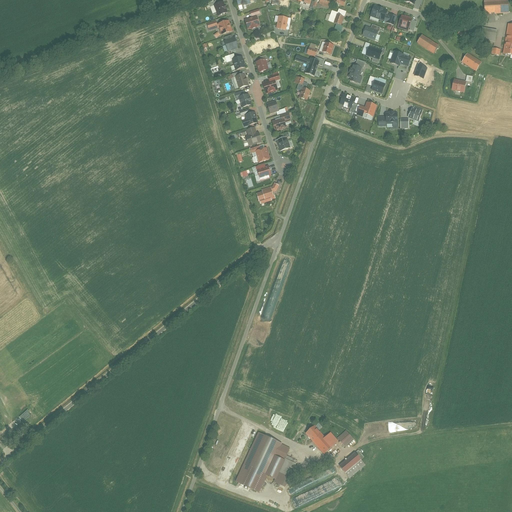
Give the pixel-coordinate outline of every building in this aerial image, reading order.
[(335,0),(334,5),(345,8),(347,2),(344,1),(344,0),(335,0)] [(483,0),(484,15),(508,14),(507,0),(483,0)] [(214,7),(217,17),(227,14),(224,3),(214,7)] [(374,7),(371,18),(387,23),(386,25),(394,28),(397,17),(389,15),(388,18),(386,17),(388,11),(374,7)] [(329,22),(343,28),(347,13),(333,8),(329,22)] [(245,21),(248,31),(252,30),(252,31),(258,30),(257,27),(261,26),(258,16),(262,15),(260,10),(250,13),(252,18),(245,21)] [(401,15),(397,29),(408,33),(408,31),(412,32),(415,22),(412,21),(413,19),(401,15)] [(279,17),(276,30),(286,31),(288,19),(279,17)] [(218,29),(220,36),(231,33),(228,21),(216,25),(215,22),(205,25),(207,33),(218,29)] [(511,25),(508,25),(503,55),(511,56),(511,25)] [(366,27),(362,37),(376,42),(381,29),(372,26),(371,29),(366,27)] [(482,29),(479,42),(494,45),(497,32),(482,29)] [(422,37),(416,45),(433,56),(438,48),(422,37)] [(224,42),(227,52),(237,49),(234,39),(224,42)] [(329,56),(332,46),(323,43),(319,52),(329,56)] [(316,51),(306,47),(303,55),(313,58),(316,51)] [(383,61),(387,49),(383,49),(383,50),(370,47),(368,56),(375,58),(373,62),(379,63),(380,60),(383,61)] [(492,49),(490,56),(499,58),(501,51),(492,49)] [(394,53),(390,65),(399,68),(398,71),(406,73),(411,58),(394,53)] [(467,54),(461,64),(476,73),(482,64),(467,54)] [(314,78),(319,63),(310,59),(310,61),(295,56),(293,62),(308,67),(305,75),(314,78)] [(231,61),(235,73),(246,70),(242,58),(231,61)] [(268,59),(257,62),(261,73),(271,70),(268,59)] [(209,63),(212,73),(220,71),(217,61),(209,63)] [(352,65),(348,78),(351,80),(350,82),(359,85),(361,79),(358,78),(362,69),(363,69),(365,64),(357,61),(355,66),(352,65)] [(234,79),(237,91),(248,88),(245,75),(234,79)] [(281,80),(280,75),(268,78),(270,82),(263,84),(267,96),(279,92),(276,81),(281,80)] [(297,77),(294,84),(302,86),(304,79),(297,77)] [(373,88),(371,92),(382,95),(387,81),(379,78),(379,80),(370,77),(367,86),(373,88)] [(454,80),(451,91),(464,94),(467,83),(454,80)] [(300,99),(309,101),(312,91),(303,88),(300,99)] [(238,94),(241,104),(251,101),(250,99),(252,98),(249,90),(238,94)] [(343,96),(340,106),(351,110),(355,100),(343,96)] [(267,105),(270,115),(278,113),(275,103),(267,105)] [(359,107),(356,117),(363,119),(365,115),(373,118),(377,107),(367,103),(364,109),(359,107)] [(423,111),(413,107),(409,120),(419,123),(423,111)] [(245,116),(248,127),(260,124),(257,113),(250,115),(249,110),(240,113),(241,118),(245,116)] [(272,123),(276,134),(287,130),(285,123),(292,121),(289,113),(279,116),(281,120),(272,123)] [(377,117),(378,128),(386,128),(387,129),(398,129),(397,113),(385,113),(385,117),(377,117)] [(400,119),(400,130),(409,130),(408,119),(400,119)] [(246,137),(249,148),(263,143),(260,134),(257,134),(256,129),(246,132),(247,137),(246,137)] [(289,139),(278,142),(282,153),(292,149),(289,139)] [(255,154),(259,164),(272,160),(268,148),(262,150),(261,147),(251,150),(252,155),(255,154)] [(266,165),(256,168),(261,182),(273,177),(269,167),(267,168),(266,165)] [(272,188),(262,191),(263,193),(257,194),(259,203),(262,202),(264,205),(277,200),(275,193),(277,194),(280,186),(275,184),(272,189),(272,188)] [(30,417),(29,416),(33,412),(30,408),(22,415),(26,420),(30,417)] [(241,424),(232,447),(243,452),(253,429),(241,424)] [(314,428),(305,436),(324,458),(340,444),(331,434),(325,439),(314,428)] [(226,446),(233,431),(228,429),(222,445),(226,446)] [(346,430),(337,437),(345,447),(354,440),(346,430)] [(255,432),(232,485),(260,498),(267,483),(284,490),(296,463),(284,458),(289,447),(255,432)] [(356,455),(341,468),(347,475),(361,462),(356,455)]
